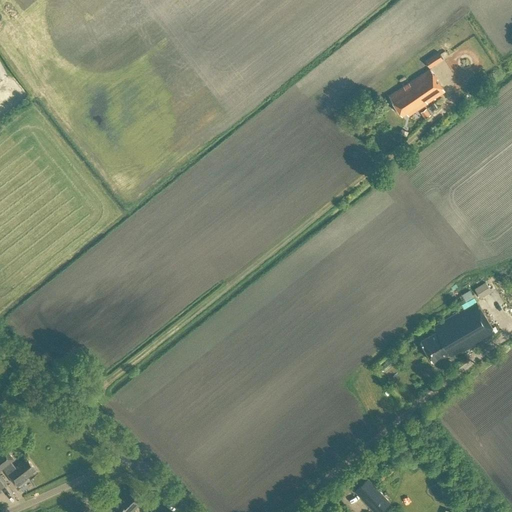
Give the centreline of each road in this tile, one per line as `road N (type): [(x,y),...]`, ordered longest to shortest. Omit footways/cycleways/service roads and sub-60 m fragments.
road 1 (track): [(339,196),(74,406)]
road 2 (track): [(286,511),(485,359)]
road 3 (tertiary): [(130,456),(0,340)]
road 4 (unclassified): [(130,456),(9,511)]
